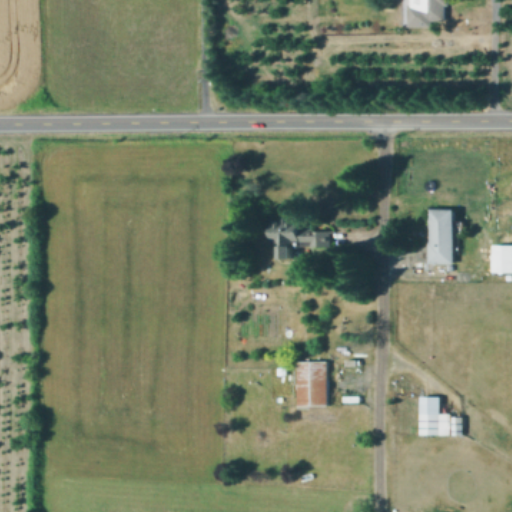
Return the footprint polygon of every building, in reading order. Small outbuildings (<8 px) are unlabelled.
[(451,0),(451,6),(447,6),(447,20),(434,20),(435,26),(411,26),(411,4),(415,4),(414,0),(451,0)] [(458,209),(458,262),(432,262),(432,209),(458,209)] [(319,227),(319,240),(306,240),(306,243),(294,243),(294,257),(285,257),(285,243),(276,243),(276,220),(306,220),(306,227),(319,227)] [(495,249),(511,249),(511,285),(494,285),(495,249)] [(330,362),(331,405),(301,405),(301,362),(330,362)] [(452,414),(452,432),(423,432),(423,395),(440,395),(440,414),(452,414)]
